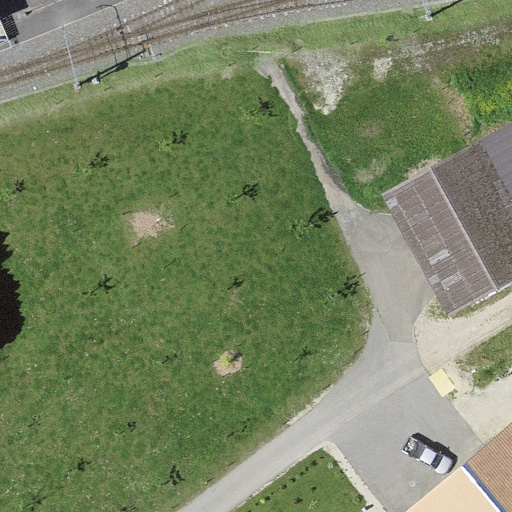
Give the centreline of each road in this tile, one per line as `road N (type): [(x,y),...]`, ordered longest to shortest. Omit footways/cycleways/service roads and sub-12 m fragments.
road 1 (residential): [(206,511),(379,377),(380,288),(346,212)]
road 2 (track): [(511,310),(379,377)]
